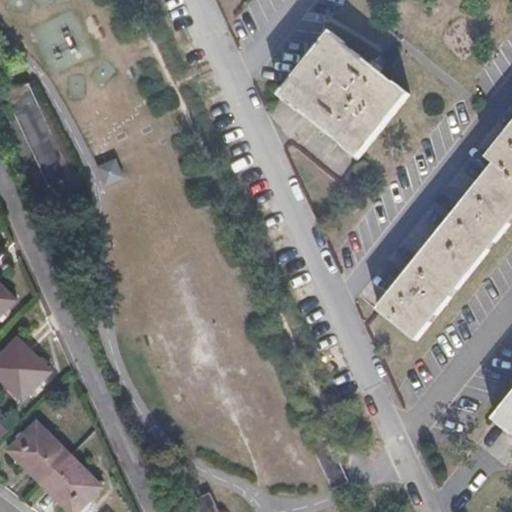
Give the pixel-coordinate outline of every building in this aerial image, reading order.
[(358,159),(410,94),(396,83),(395,85),(346,46),(348,44),(333,32),(282,97),(295,108),(297,106),(347,146),(345,149),(358,159)] [(497,164),(511,176),(511,129),(489,158),(497,164)] [(380,310),(418,341),(511,223),(511,176),(497,164),(380,310)] [(0,318),(17,300),(0,283),(0,318)] [(0,358),(0,375),(25,400),(52,371),(19,338),(0,358)] [(509,432),(510,431),(511,431),(511,399),(495,420),(509,432)] [(44,484),(72,456),(39,422),(11,451),(44,484)] [(81,511),(104,488),(72,456),(44,484),(71,511),(81,511)] [(219,511),(212,494),(196,500),(200,511),(219,511)]
